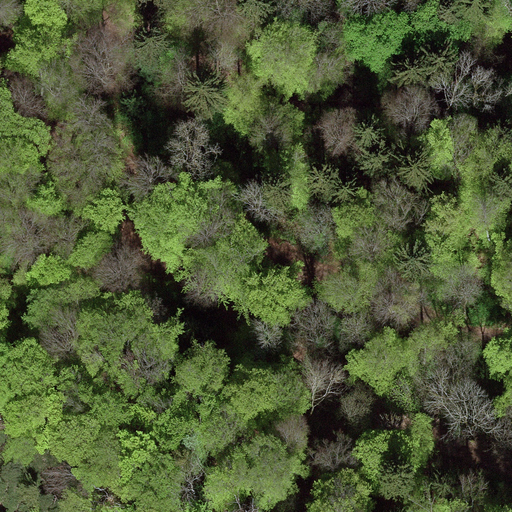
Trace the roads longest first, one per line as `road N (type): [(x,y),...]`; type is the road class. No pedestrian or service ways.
road 1 (track): [(0,114),(129,239),(196,287),(314,356),(375,409),(511,467)]
road 2 (track): [(0,82),(69,142),(349,291),(460,335),(511,342)]
road 3 (track): [(110,3),(258,93),(299,108),(380,113),(511,82)]
road 4 (track): [(0,53),(85,25),(110,3)]
